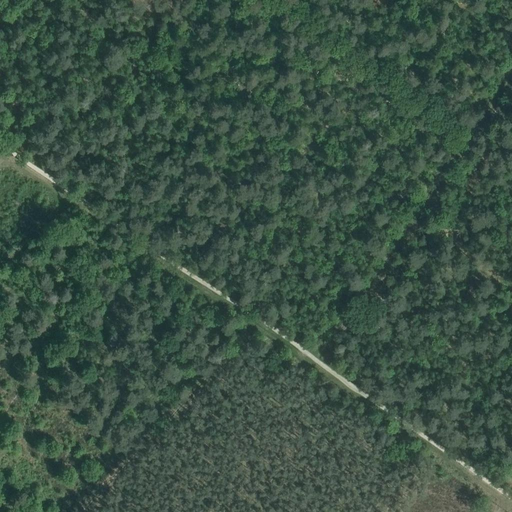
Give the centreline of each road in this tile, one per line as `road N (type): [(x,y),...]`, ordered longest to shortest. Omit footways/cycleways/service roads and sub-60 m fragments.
road 1 (track): [(309,369),(0,152)]
road 2 (track): [(511,506),(309,369)]
road 3 (track): [(458,151),(323,352)]
